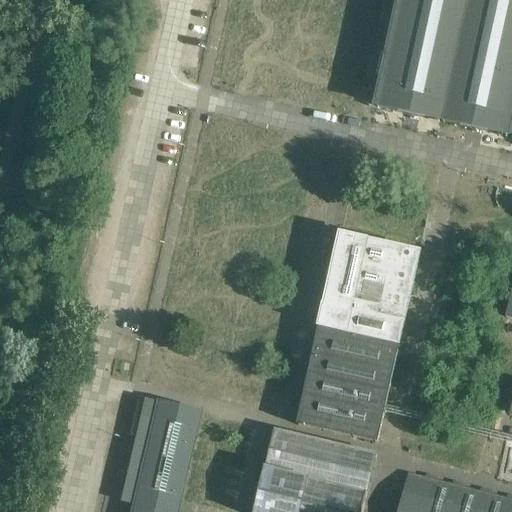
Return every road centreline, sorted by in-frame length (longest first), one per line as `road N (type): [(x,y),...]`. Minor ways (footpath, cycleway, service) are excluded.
road 1 (unclassified): [(156,88),(455,156)]
road 2 (unclassified): [(455,156),(388,454)]
road 3 (unclassified): [(96,379),(156,88)]
road 4 (unclassified): [(252,419),(96,379)]
road 5 (unclassified): [(388,454),(252,419)]
road 6 (unclassified): [(68,511),(96,379)]
road 7 (unclassified): [(511,486),(388,454)]
